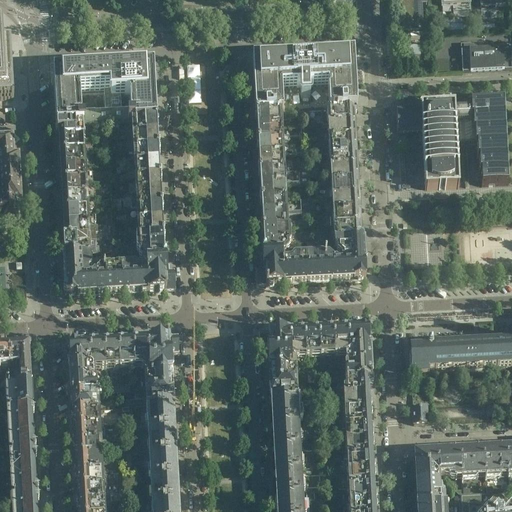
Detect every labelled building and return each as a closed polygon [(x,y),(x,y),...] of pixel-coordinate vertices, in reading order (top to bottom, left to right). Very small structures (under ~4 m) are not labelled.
[(423,35),(421,8),(426,7),(425,0),(400,0),(402,36),(423,35)] [(470,7),(469,0),(440,0),(441,0),(440,0),(440,2),(441,2),(441,9),(470,7)] [(506,0),(505,0),(504,0),(479,0),(480,9),(511,7),(510,0),(506,0)] [(0,25),(0,101),(12,101),(8,33),(0,25)] [(511,71),(511,50),(496,51),(495,44),(460,46),(462,74),(511,71)] [(356,110),(354,66),(353,56),(295,59),(253,62),(256,116),(256,117),(257,117),(280,116),(283,116),(282,90),(300,88),(301,100),(310,99),(309,88),(328,87),(329,108),(329,109),(329,113),(352,111),(353,111),(356,111),(356,110)] [(156,122),(157,122),(156,117),(154,67),(53,73),(56,122),(56,123),(56,128),(82,126),(130,123),(132,123),(155,122),(156,122)] [(397,114),(396,114),(397,134),(398,134),(422,133),(422,141),(424,185),(425,191),(439,191),(445,191),(445,190),(459,190),(458,183),(456,145),(457,145),(458,148),(459,148),(460,148),(462,148),(463,148),(463,155),(465,189),(481,188),(508,187),(511,186),(511,104),(503,105),(470,106),(470,107),(452,108),(446,108),(421,110),(421,113),(397,114)] [(354,125),(353,117),(353,116),(352,116),(352,111),(329,113),(326,113),(327,119),(329,118),(330,128),(353,126),(354,125)] [(280,131),(280,116),(257,117),(256,117),(256,128),(257,128),(257,132),(280,131)] [(156,132),(155,122),(132,123),(133,137),(157,136),(157,133),(157,132),(156,132)] [(85,140),(85,133),(82,133),(82,126),(56,128),(57,141),(85,140)] [(354,140),(354,131),(354,130),(353,130),(353,126),(330,128),(327,128),(328,133),(330,133),(331,142),(354,140)] [(281,145),(280,131),(257,132),(257,134),(257,135),(257,145),(257,146),(259,146),(281,145)] [(156,150),(156,140),(157,140),(157,138),(157,139),(157,136),(133,137),(134,152),(158,150),(156,150)] [(0,157),(13,157),(12,144),(13,144),(14,144),(15,143),(15,142),(15,141),(15,140),(15,139),(14,139),(14,138),(13,138),(12,138),(0,138),(0,157)] [(83,155),(83,148),(86,148),(85,140),(57,141),(58,156),(83,155)] [(355,149),(354,140),(331,142),(331,151),(329,151),(329,157),(355,155),(356,155),(356,154),(355,154),(354,152),(354,150),(355,150),(355,149)] [(282,159),(281,145),(259,146),(257,146),(258,157),(258,161),(282,159)] [(157,161),(157,151),(158,151),(158,150),(134,152),(135,166),(158,165),(158,162),(158,161),(157,161)] [(86,169),(86,162),(84,162),(83,155),(58,156),(59,171),(86,169)] [(356,169),(355,160),(356,159),(355,159),(354,159),(354,157),(355,155),(329,157),(330,162),(332,162),(333,170),(356,169)] [(0,173),(19,172),(18,160),(18,156),(13,157),(0,157),(0,173)] [(283,174),(282,159),(258,161),(259,162),(258,163),(258,164),(260,164),(260,174),(259,174),(259,175),(260,175),(283,174)] [(158,179),(158,169),(159,169),(159,167),(158,167),(158,165),(135,166),(136,181),(159,179),(158,179)] [(85,184),(85,176),(87,176),(86,169),(59,171),(59,185),(85,184)] [(356,178),(356,169),(333,170),(333,180),(331,180),(331,185),(357,184),(357,183),(356,181),(356,179),(357,179),(356,178)] [(0,188),(20,187),(19,172),(0,173),(0,188)] [(308,186),(307,172),(297,173),(297,187),(308,186)] [(284,188),(283,174),(260,175),(261,185),(259,185),(259,186),(260,187),(260,189),(284,188)] [(159,190),(158,180),(159,180),(159,179),(136,181),(136,195),(160,194),(160,191),(160,190),(159,190)] [(88,198),(87,191),(86,191),(85,184),(59,185),(60,199),(88,198)] [(358,198),(357,189),(357,188),(356,188),(356,186),(357,184),(331,185),(331,192),(334,191),(334,199),(358,198)] [(20,202),(20,187),(0,188),(0,203),(15,203),(15,202),(20,202)] [(285,202),(284,188),(260,189),(260,192),(260,193),(261,193),(261,203),(260,203),(260,204),(285,202)] [(160,208),(159,198),(160,198),(160,197),(160,194),(136,195),(137,210),(161,209),(161,208),(160,208)] [(87,213),(87,205),(88,205),(88,198),(60,199),(61,214),(87,213)] [(358,207),(358,198),(334,199),(335,209),(332,209),(332,214),(358,212),(357,210),(357,208),(358,208),(358,207)] [(286,217),(285,202),(260,204),(262,204),(262,214),(261,214),(261,215),(262,218),(286,217)] [(16,217),(15,203),(0,203),(0,209),(1,221),(2,221),(2,223),(17,222),(18,222),(18,221),(19,221),(19,220),(19,219),(18,218),(17,217),(16,217)] [(160,219),(160,209),(161,209),(137,210),(138,224),(162,223),(161,220),(162,220),(162,219),(160,219)] [(359,227),(359,218),(359,217),(358,217),(358,215),(358,213),(359,213),(359,212),(358,212),(332,214),(333,220),(335,220),(336,228),(359,227)] [(89,227),(89,219),(87,219),(87,213),(61,214),(62,229),(89,227)] [(287,232),(286,217),(262,218),(262,221),(261,221),(261,222),(263,222),(263,232),(262,232),(262,233),(263,233),(287,232)] [(161,237),(161,227),(162,227),(162,226),(162,223),(138,224),(139,239),(163,238),(163,237),(161,237)] [(88,242),(88,234),(89,234),(89,227),(62,229),(63,243),(88,242)] [(360,236),(359,227),(336,228),(336,238),(334,238),(334,244),(363,243),(363,241),(359,241),(359,237),(360,237),(360,236)] [(289,247),(288,232),(287,232),(263,233),(264,242),(263,242),(263,243),(263,249),(261,250),(262,258),(283,257),(285,257),(287,254),(286,247),(289,247)] [(163,254),(163,249),(163,247),(162,247),(162,239),(163,238),(139,239),(138,239),(139,256),(142,256),(142,262),(143,264),(145,264),(166,263),(166,256),(163,254)] [(91,256),(91,249),(89,249),(88,242),(63,243),(63,258),(90,257),(91,256)] [(363,256),(363,249),(363,243),(334,244),(334,250),(337,252),(340,252),(340,258),(342,259),(338,262),(343,267),(364,265),(364,256),(363,256)] [(90,272),(90,257),(63,258),(65,282),(87,281),(89,279),(89,273),(90,272)] [(283,288),(282,266),(284,264),(283,257),(262,258),(262,264),(264,265),(264,271),(265,276),(265,282),(265,283),(265,288),(265,289),(283,288)] [(335,285),(334,266),(333,263),(331,262),(325,262),(325,260),(308,261),(309,286),(335,285)] [(309,286),(308,261),(291,262),(290,264),(284,264),(282,266),(283,288),(309,286)] [(365,280),(364,265),(343,267),(338,262),(334,266),(335,285),(361,284),(362,282),(366,282),(366,280),(365,280)] [(165,281),(165,276),(165,270),(166,269),(166,263),(145,264),(146,271),(148,273),(149,295),(156,295),(165,295),(166,295),(166,294),(166,293),(165,288),(166,288),(166,287),(165,287),(165,282),(165,281)] [(149,295),(148,273),(146,271),(138,271),(138,269),(122,270),(123,297),(149,295)] [(123,297),(122,270),(105,271),(104,273),(99,273),(97,275),(97,278),(98,298),(123,297)] [(98,298),(97,278),(89,279),(87,281),(65,282),(66,296),(65,296),(65,298),(69,298),(70,299),(98,298)] [(369,351),(368,334),(368,331),(366,331),(365,329),(347,330),(348,352),(369,351)] [(348,352),(347,330),(333,331),(334,355),(334,357),(340,357),(341,355),(346,355),(348,352)] [(334,355),(333,331),(318,332),(319,356),(319,358),(326,358),(326,356),(334,355)] [(319,356),(318,332),(304,333),(306,357),(306,359),(312,359),(312,357),(319,356)] [(291,355),(290,333),(268,335),(269,357),(291,355)] [(306,357),(304,333),(290,333),(291,355),(297,361),(300,357),(306,357)] [(169,358),(169,346),(168,346),(168,342),(168,340),(159,341),(146,342),(148,364),(170,363),(169,363),(169,358)] [(148,364),(146,342),(132,343),(133,366),(139,366),(144,369),(148,364)] [(119,367),(118,343),(103,344),(104,368),(113,367),(113,370),(119,370),(119,367)] [(133,366),(132,343),(118,343),(119,367),(127,366),(127,369),(133,369),(133,366)] [(104,370),(104,368),(103,344),(89,345),(90,367),(91,368),(93,368),(99,368),(101,371),(104,370)] [(428,372),(511,367),(511,344),(434,349),(433,348),(432,348),(431,346),(427,346),(426,348),(426,351),(409,352),(409,355),(410,371),(410,374),(414,374),(414,378),(428,377),(428,372)] [(90,367),(89,345),(72,345),(71,347),(68,347),(69,368),(90,367)] [(29,364),(29,348),(8,349),(9,365),(29,364)] [(0,369),(9,369),(9,365),(8,349),(0,349),(0,369)] [(370,366),(369,351),(348,352),(346,355),(346,360),(348,360),(348,367),(370,366)] [(294,364),(297,361),(291,355),(269,357),(267,360),(268,371),(294,370),(294,364)] [(172,377),(172,365),(170,363),(148,364),(144,369),(147,371),(147,378),(172,377)] [(31,388),(29,365),(29,364),(9,365),(9,369),(9,376),(7,378),(7,389),(31,388)] [(371,380),(370,366),(348,367),(346,367),(346,373),(349,373),(349,381),(371,380)] [(92,375),(94,375),(93,368),(91,368),(90,367),(69,368),(70,382),(92,381),(92,375)] [(295,384),(294,376),(297,376),(297,370),(294,370),(268,371),(269,386),(295,384)] [(173,392),(172,377),(147,378),(144,379),(145,385),(147,385),(147,393),(173,392)] [(371,380),(349,381),(345,382),(345,383),(344,385),(344,386),(345,388),(345,390),(344,390),(343,391),(344,397),(370,396),(369,390),(370,390),(371,389),(371,380)] [(93,396),(93,387),(95,387),(95,381),(92,381),(70,382),(71,397),(93,396)] [(295,397),(295,390),(298,390),(297,384),(295,384),(269,386),(270,399),(270,400),(271,401),(272,401),(298,399),(298,397),(295,397)] [(32,410),(31,388),(7,389),(8,402),(6,402),(6,411),(8,411),(32,410)] [(174,404),(173,392),(147,393),(145,394),(145,400),(148,400),(149,408),(172,406),(173,406),(173,405),(174,405),(174,404)] [(96,412),(96,403),(98,403),(98,396),(93,396),(71,397),(72,413),(96,412)] [(370,411),(370,402),(370,396),(344,397),(344,402),(343,404),(343,409),(344,410),(344,412),(370,411)] [(296,413),(296,404),(299,404),(298,399),(272,401),(273,425),(300,423),(299,413),(296,413)] [(173,430),(172,412),(172,406),(149,408),(146,408),(146,413),(149,413),(149,421),(146,421),(147,431),(173,430)] [(427,426),(426,409),(425,409),(424,408),(421,408),(421,409),(412,410),(413,427),(427,426)] [(33,431),(32,410),(8,411),(9,424),(7,424),(7,433),(33,431)] [(371,426),(370,411),(344,412),(344,414),(343,415),(343,418),(345,419),(345,427),(371,426)] [(97,427),(97,419),(99,419),(99,412),(96,412),(72,413),(72,420),(73,420),(74,429),(97,427)] [(298,437),(297,428),(300,428),(300,423),(273,425),(274,449),(301,447),(301,437),(298,437)] [(372,442),(372,433),(371,426),(345,427),(346,435),(344,436),(344,440),(346,441),(346,443),(372,442)] [(101,442),(100,434),(97,434),(97,427),(74,429),(74,437),(73,438),(74,444),(101,442)] [(174,454),(173,436),(173,430),(147,431),(147,437),(150,437),(151,445),(148,445),(148,455),(174,454)] [(34,453),(33,431),(7,433),(8,442),(10,442),(11,455),(34,453)] [(99,458),(98,450),(101,449),(101,442),(74,444),(74,450),(75,450),(76,459),(99,458)] [(373,457),(372,442),(346,443),(346,444),(345,446),(345,449),(346,450),(347,459),(373,457)] [(299,460),(299,452),(301,452),(301,447),(274,449),(276,473),(302,471),(302,460),(299,460)] [(508,478),(506,452),(483,453),(485,480),(508,478)] [(35,475),(34,453),(11,455),(12,467),(9,467),(10,476),(35,475)] [(485,480),(483,453),(460,454),(461,477),(462,481),(485,480)] [(176,478),(175,460),(174,454),(148,455),(149,461),(152,460),(152,468),(149,468),(150,479),(176,478)] [(461,477),(460,454),(437,455),(439,479),(447,478),(448,480),(454,480),(454,478),(461,477)] [(439,479),(437,455),(415,457),(416,484),(440,482),(439,479)] [(374,472),(373,464),(373,457),(347,459),(347,465),(346,466),(346,470),(348,472),(348,474),(374,472)] [(102,473),(102,465),(99,465),(99,458),(76,459),(76,468),(75,468),(75,474),(102,473)] [(300,485),(300,475),(302,475),(302,471),(276,473),(277,497),(304,495),(303,484),(300,485)] [(374,488),(374,472),(348,474),(348,475),(346,476),(347,480),(348,481),(349,489),(374,488)] [(101,488),(100,481),(103,480),(102,473),(75,474),(76,481),(77,481),(77,490),(101,488)] [(37,496),(35,475),(10,476),(10,486),(13,485),(13,498),(37,496)] [(177,502),(176,484),(176,478),(150,479),(150,484),(153,484),(154,494),(151,494),(151,503),(177,502)] [(442,496),(441,492),(440,491),(440,482),(416,484),(418,507),(441,505),(440,497),(442,496)] [(104,503),(104,496),(101,496),(101,488),(77,490),(78,498),(77,498),(77,505),(104,503)] [(375,503),(375,494),(374,488),(349,489),(349,496),(347,498),(348,501),(349,502),(349,505),(375,503)] [(302,508),(301,500),(304,499),(304,495),(277,497),(277,511),(304,511),(305,508),(302,508)] [(462,496),(460,497),(460,504),(460,511),(469,511),(469,505),(481,505),(481,495),(462,496)] [(37,511),(37,505),(37,496),(13,498),(14,510),(12,510),(11,511),(37,511)] [(509,511),(510,509),(511,510),(511,507),(501,498),(494,498),(484,509),(486,511),(485,511),(509,511)] [(177,511),(177,507),(177,502),(151,503),(151,508),(154,508),(154,511),(177,511)] [(102,511),(105,511),(104,503),(77,505),(77,511),(79,511),(78,511),(102,511)] [(375,511),(375,503),(349,505),(350,506),(348,507),(348,511),(349,511),(375,511)]
